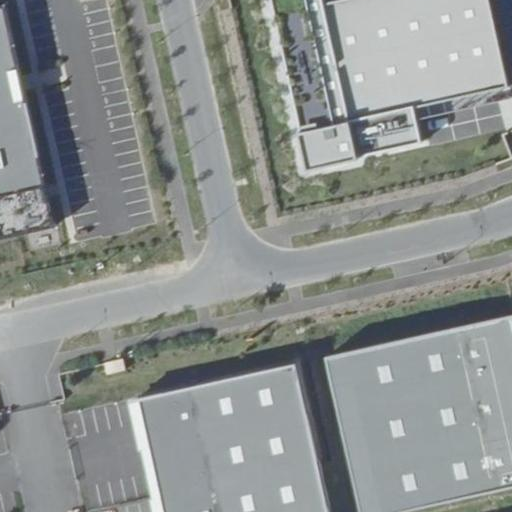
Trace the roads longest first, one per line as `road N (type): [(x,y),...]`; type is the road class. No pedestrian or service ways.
road 1 (unclassified): [(175,0),(229,243),(248,267)]
road 2 (unclassified): [(248,267),(276,271),(511,217)]
road 3 (residential): [(0,341),(248,267)]
